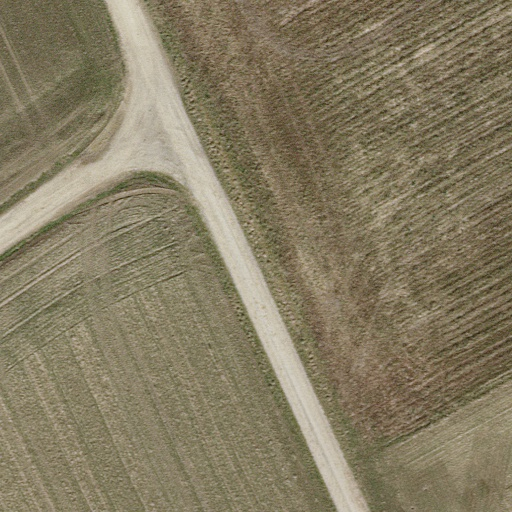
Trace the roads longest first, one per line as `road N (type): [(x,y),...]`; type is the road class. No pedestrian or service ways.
road 1 (track): [(345,511),(109,0)]
road 2 (track): [(156,109),(0,221)]
